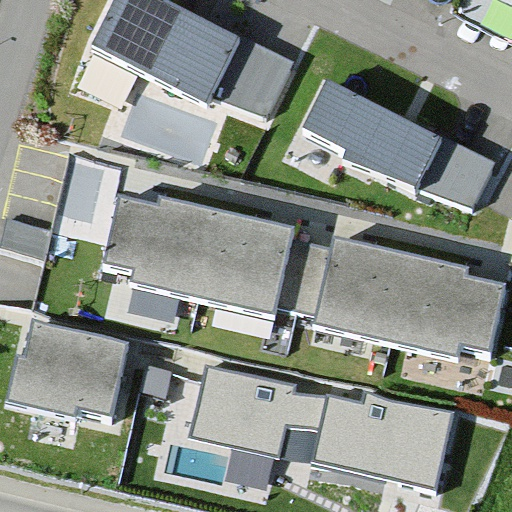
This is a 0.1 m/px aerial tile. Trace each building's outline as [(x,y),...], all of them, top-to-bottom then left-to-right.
[(270,51),(171,0),(124,0),(103,42),(239,112),(270,51)] [(445,139),(342,87),(316,137),(419,189),(445,139)] [(293,245),(296,234),(159,203),(157,212),(119,203),(104,269),(135,276),(132,290),(273,321),(275,313),(317,323),(315,331),(455,362),(458,349),(488,356),(502,293),(463,284),(465,274),(331,244),(329,253),(293,245)] [(130,351),(45,327),(23,405),(108,429),(130,351)] [(293,390),(202,370),(185,448),(272,467),(281,430),(315,437),(322,408),(290,401),(293,390)] [(359,418),(329,410),(314,476),(437,505),(456,422),(363,401),(359,418)]
